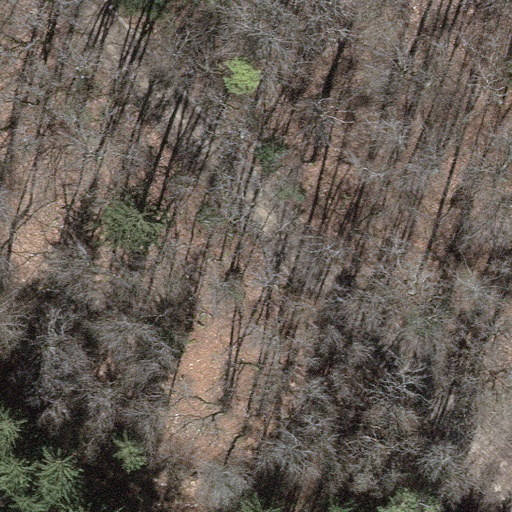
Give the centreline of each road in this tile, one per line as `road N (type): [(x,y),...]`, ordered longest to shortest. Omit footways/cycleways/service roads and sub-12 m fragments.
road 1 (track): [(47,0),(356,314),(511,500)]
road 2 (track): [(0,407),(210,461),(466,511)]
